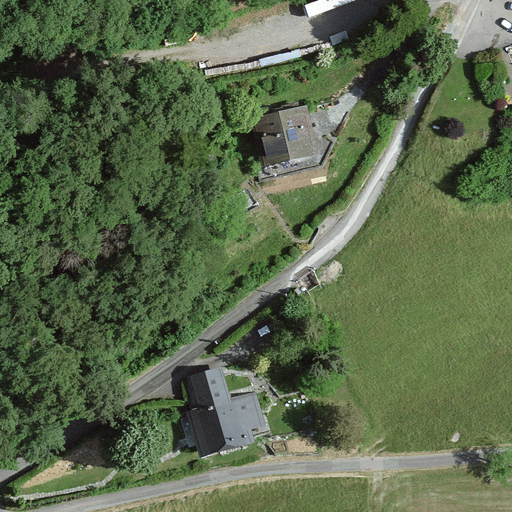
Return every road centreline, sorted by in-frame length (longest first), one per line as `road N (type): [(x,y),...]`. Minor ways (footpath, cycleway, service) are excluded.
road 1 (unclassified): [(469,0),(383,175),(337,238),(0,481)]
road 2 (unclassified): [(61,511),(259,471),(511,458)]
